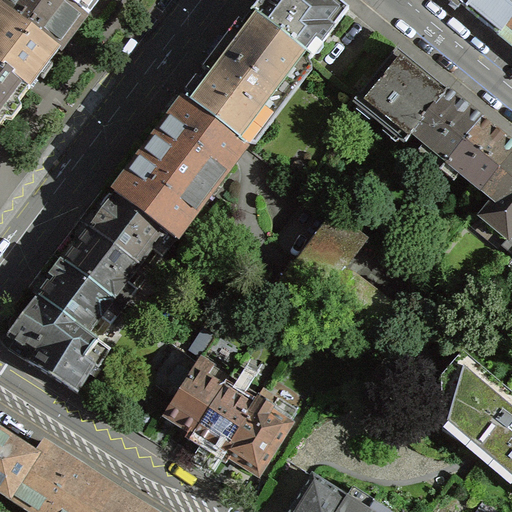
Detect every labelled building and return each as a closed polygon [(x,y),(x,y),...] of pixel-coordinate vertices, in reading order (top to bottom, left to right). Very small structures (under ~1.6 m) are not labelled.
[(83,20),(78,17),(82,11),(67,0),(0,0),(0,6),(54,48),(59,42),(63,46),(73,34),(83,20)] [(67,0),(82,11),(86,14),(95,0),(67,0)] [(261,0),(252,12),(311,59),(349,9),(338,0),(261,0)] [(446,0),(450,3),(452,0),(456,0),(466,8),(473,0),(446,0)] [(511,0),(473,0),(466,8),(483,22),(499,35),(511,18),(511,0)] [(48,63),(58,51),(54,48),(0,6),(0,65),(29,88),(39,76),(43,79),(48,73),(53,67),(48,63)] [(215,62),(186,100),(245,146),(311,59),(252,12),(215,62)] [(511,18),(499,35),(511,45),(511,18)] [(405,142),(412,134),(448,90),(418,66),(398,49),(355,101),(405,142)] [(21,108),(19,102),(29,88),(0,65),(0,126),(5,120),(12,120),(17,114),(21,108)] [(412,134),(447,163),(483,119),(463,102),(448,90),(412,134)] [(115,193),(175,239),(246,146),(245,146),(186,100),(152,144),(115,193)] [(483,119),(447,163),(447,164),(481,191),(482,191),(511,154),(511,142),(496,129),(483,119)] [(502,246),(511,254),(511,154),(482,191),(493,200),(480,217),(507,239),(502,246)] [(99,214),(89,227),(140,266),(152,250),(162,257),(175,239),(115,193),(114,194),(113,195),(112,195),(110,195),(109,194),(101,205),(102,206),(103,208),(103,209),(99,214)] [(320,302),(365,336),(381,348),(429,287),(334,214),(295,266),(264,307),(299,333),(320,302)] [(61,258),(61,259),(124,307),(137,289),(128,282),(140,266),(89,227),(77,243),(75,246),(72,243),(61,258)] [(111,325),(124,307),(61,259),(60,259),(49,274),(52,276),(48,281),(38,295),(88,333),(89,332),(101,317),(111,325)] [(10,331),(7,336),(31,351),(25,360),(77,393),(95,366),(98,368),(110,350),(88,333),(38,295),(22,315),(18,316),(16,316),(13,317),(12,318),(10,321),(9,323),(9,325),(9,327),(10,331)] [(365,373),(381,348),(365,336),(348,362),(365,373)] [(511,394),(463,353),(442,377),(455,408),(443,430),(474,449),(473,450),(478,454),(483,459),(484,457),(510,480),(511,479),(511,394)] [(230,377),(201,358),(199,360),(191,373),(181,389),(165,414),(174,420),(177,421),(179,423),(179,424),(178,426),(191,434),(191,433),(193,433),(194,432),(195,433),(230,377)] [(181,389),(191,373),(183,367),(178,365),(169,377),(172,382),(181,389)] [(224,451),(260,396),(230,377),(195,433),(196,434),(195,437),(204,442),(208,445),(209,444),(210,443),(213,444),(224,451)] [(260,396),(224,451),(237,459),(238,460),(240,462),(241,464),(240,465),(252,473),(253,472),(255,472),(258,473),(289,424),(288,423),(297,410),(264,389),(260,396)] [(0,489),(9,495),(34,455),(33,454),(0,432),(0,489)] [(34,455),(9,495),(35,511),(101,511),(116,489),(68,458),(41,441),(33,454),(34,455)] [(370,511),(313,476),(289,511),(370,511)] [(101,511),(152,511),(147,508),(116,489),(101,511)]
